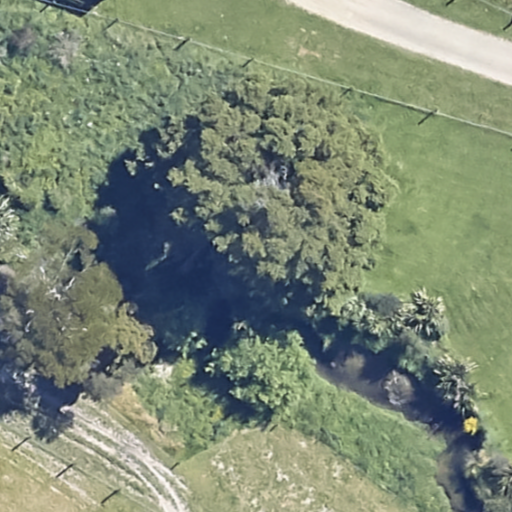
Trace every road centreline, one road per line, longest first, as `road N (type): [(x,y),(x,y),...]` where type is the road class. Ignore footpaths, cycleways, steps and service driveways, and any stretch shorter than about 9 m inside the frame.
road 1 (track): [(317,0),(511,71)]
road 2 (track): [(159,511),(150,488),(0,394)]
